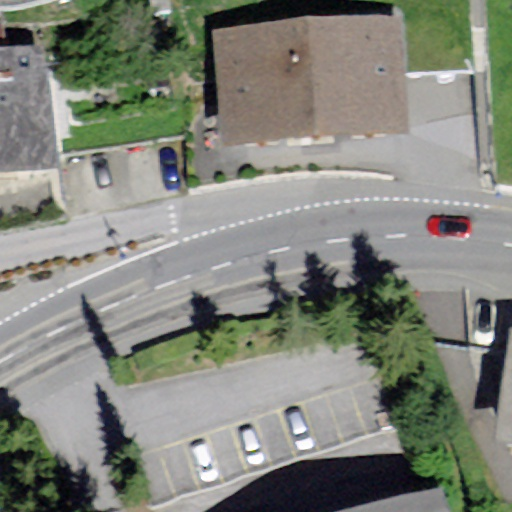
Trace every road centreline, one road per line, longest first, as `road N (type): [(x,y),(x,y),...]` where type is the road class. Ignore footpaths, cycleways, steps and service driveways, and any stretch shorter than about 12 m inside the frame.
road 1 (secondary): [(0,362),(155,287),(282,249),(363,239)]
road 2 (residential): [(363,239),(341,217),(264,202),(0,247)]
road 3 (secondary): [(363,239),(511,245)]
